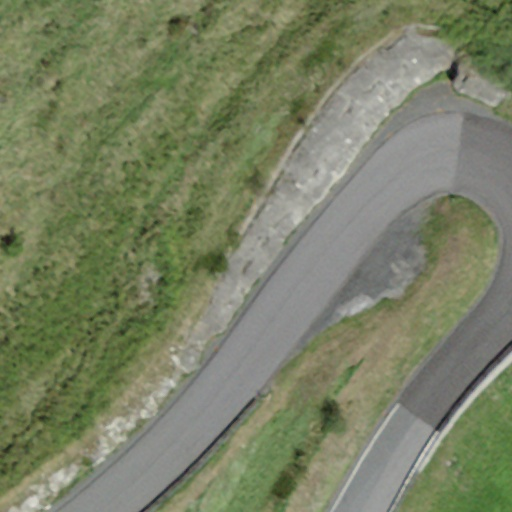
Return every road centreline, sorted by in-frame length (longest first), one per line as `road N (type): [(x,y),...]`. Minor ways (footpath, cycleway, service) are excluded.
road 1 (unclassified): [(511,162),(483,152),(440,155),(371,201),(196,413),(91,511)]
road 2 (unclassified): [(360,511),(420,413),(511,296)]
